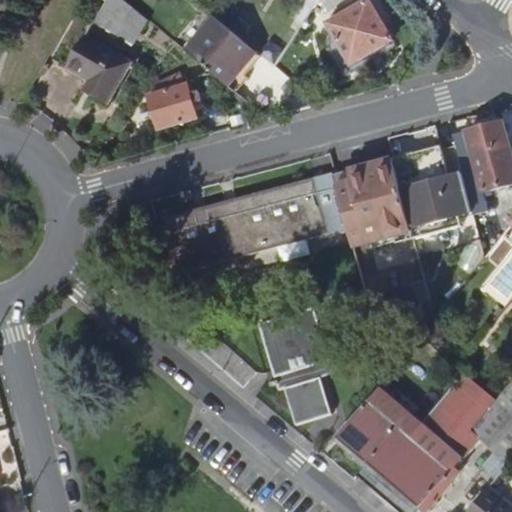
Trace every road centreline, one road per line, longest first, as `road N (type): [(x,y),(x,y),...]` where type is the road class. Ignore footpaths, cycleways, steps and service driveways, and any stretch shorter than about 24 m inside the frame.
road 1 (residential): [(66,196),(511,79)]
road 2 (residential): [(354,511),(58,264)]
road 3 (residential): [(58,511),(5,305)]
